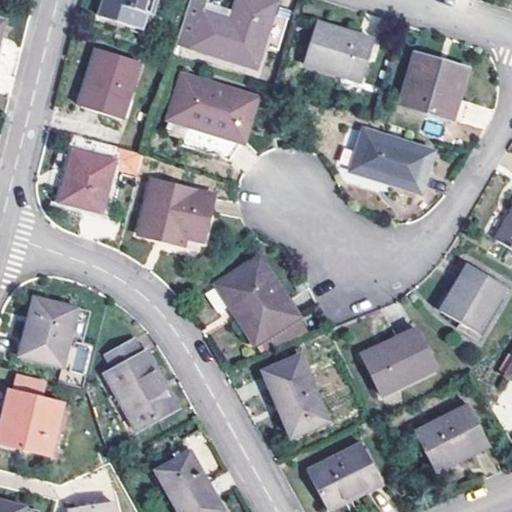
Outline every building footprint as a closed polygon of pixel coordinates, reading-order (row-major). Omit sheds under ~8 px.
[(103,0),(99,15),(138,27),(142,11),(149,13),(151,8),(153,0),(103,0)] [(274,0),(237,0),(236,8),(233,19),(202,10),(205,0),(189,0),(177,41),(257,64),(276,0),(274,0)] [(233,19),(236,8),(207,0),(205,0),(202,10),(233,19)] [(138,27),(99,15),(97,20),(152,37),(160,11),(151,8),(149,13),(142,11),(138,27)] [(360,80),(373,38),(315,21),(302,62),(360,80)] [(121,119),(139,60),(98,47),(80,106),(121,119)] [(399,104),(450,119),(456,98),(466,67),(415,52),(399,104)] [(235,161),(256,98),(182,74),(168,117),(189,124),(183,144),(235,161)] [(466,101),(456,98),(450,119),(460,122),(466,101)] [(413,190),(425,150),(361,131),(349,169),(413,190)] [(119,147),(75,136),(72,149),(115,160),(119,147)] [(143,153),(119,147),(115,160),(114,165),(138,171),(143,153)] [(114,165),(115,160),(72,149),(59,200),(100,212),(114,165)] [(204,243),(217,198),(153,180),(137,235),(182,247),(185,237),(204,243)] [(511,251),(511,207),(492,239),(511,251)] [(253,345),(295,317),(257,258),(215,286),(253,345)] [(475,333),(503,286),(466,264),(437,311),(475,333)] [(217,313),(227,308),(215,287),(205,292),(217,313)] [(63,367),(77,306),(36,297),(31,322),(26,321),(18,357),(63,367)] [(380,394),(433,368),(414,328),(387,341),(390,347),(364,359),(380,394)] [(133,431),(175,408),(144,352),(139,355),(131,340),(102,355),(110,370),(102,375),(133,431)] [(361,354),(364,359),(390,347),(387,341),(361,354)] [(290,436),(326,420),(298,357),(262,373),(290,436)] [(22,378),(18,391),(47,399),(50,384),(22,378)] [(0,416),(0,442),(1,443),(14,390),(7,389),(0,416)] [(18,391),(14,390),(1,443),(50,454),(62,402),(47,399),(18,391)] [(456,461),(486,445),(466,404),(412,432),(431,469),(454,457),(456,461)] [(349,500),(380,484),(359,442),(305,470),(325,508),(347,497),(349,500)] [(174,511),(217,511),(222,509),(190,450),(151,471),(174,511)] [(0,511),(23,511),(24,507),(0,500),(0,511)] [(66,509),(66,511),(108,511),(106,501),(66,509)]
